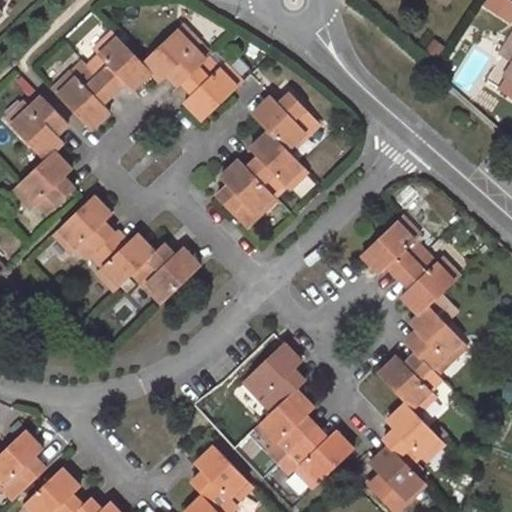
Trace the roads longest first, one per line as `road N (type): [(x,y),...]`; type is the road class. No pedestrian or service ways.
road 1 (residential): [(172,188),(200,159),(152,114),(101,163),(145,211)]
road 2 (residential): [(267,287),(184,363),(60,395)]
road 3 (residential): [(418,137),(267,287)]
road 4 (residential): [(305,326),(347,372),(393,323),(354,282)]
road 5 (residential): [(178,471),(146,500),(60,395)]
road 6 (residential): [(267,287),(172,188)]
road 7 (residential): [(418,137),(511,219)]
